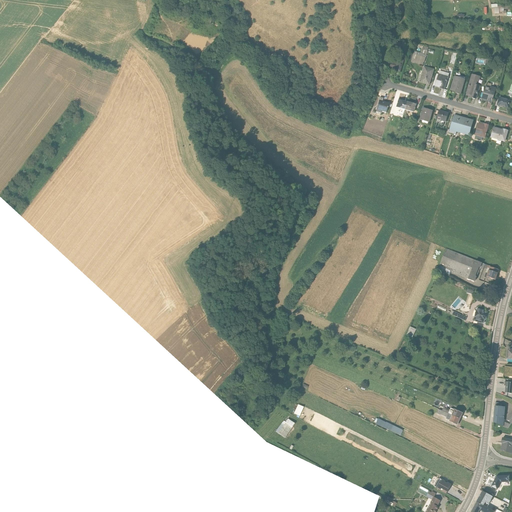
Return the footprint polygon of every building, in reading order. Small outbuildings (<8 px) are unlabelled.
[(504,7),(494,8),(494,14),(506,14),(506,11),(504,11),(503,10),(511,10),(511,6),(504,6),(504,7)] [(422,65),(424,61),(424,62),(428,48),(422,47),(421,53),(414,51),(411,61),(422,65)] [(391,61),(388,69),(399,73),(403,61),(394,58),(393,61),(391,61)] [(424,66),(419,83),(429,86),(434,69),(424,66)] [(438,74),(435,87),(440,88),(440,89),(444,90),(448,77),(438,74)] [(480,77),(471,75),(466,94),(470,95),(469,98),(476,100),(480,87),(477,86),(480,77)] [(454,76),(450,91),(455,92),(455,93),(460,95),(465,80),(454,76)] [(485,86),(481,101),(491,104),(496,89),(485,86)] [(499,97),(496,106),(508,109),(510,101),(499,97)] [(389,104),(379,100),(376,110),(385,113),(389,104)] [(395,108),(404,110),(407,102),(398,100),(395,108)] [(415,105),(407,102),(404,110),(413,113),(415,105)] [(422,108),(419,120),(429,123),(433,111),(422,108)] [(439,111),(437,119),(446,121),(448,113),(439,111)] [(449,130),(459,133),(464,118),(454,115),(449,130)] [(473,121),(464,118),(459,133),(469,136),(473,121)] [(475,136),(485,139),(489,125),(479,122),(475,136)] [(490,138),(505,142),(508,131),(503,129),(503,130),(494,127),(490,138)] [(481,263),(445,249),(438,268),(453,278),(455,274),(475,281),(481,263)] [(498,269),(486,265),(484,269),(488,270),(497,273),(498,269)] [(488,270),(486,277),(496,280),(497,274),(497,273),(488,270)] [(483,324),(486,313),(483,312),(483,311),(477,309),(473,321),(483,324)] [(466,318),(451,310),(450,314),(465,321),(466,318)] [(410,326),(407,333),(414,335),(417,329),(410,326)] [(299,403),(295,412),(300,415),(304,405),(299,403)] [(505,407),(495,406),(494,415),(504,417),(505,407)] [(439,409),(437,414),(445,417),(449,409),(444,407),(442,411),(439,409)] [(457,425),(462,413),(451,409),(448,414),(452,415),(449,422),(457,425)] [(494,415),(493,423),(503,427),(504,417),(494,415)] [(385,423),(378,419),(375,424),(383,428),(383,427),(400,435),(403,430),(386,422),(385,423)] [(285,437),(292,426),(282,421),(276,432),(285,437)] [(511,439),(502,438),(501,444),(500,451),(511,453),(510,455),(511,454),(511,439)] [(497,490),(501,483),(510,482),(510,475),(496,476),(491,487),(497,490)] [(451,484),(441,479),(436,488),(446,493),(451,484)] [(420,486),(417,492),(425,496),(428,491),(420,486)] [(434,495),(428,491),(425,496),(431,500),(434,495)] [(494,511),(499,504),(480,494),(470,511),(478,511),(480,510),(483,511),(494,511)] [(433,497),(425,511),(435,511),(438,507),(437,507),(440,501),(433,497)]
